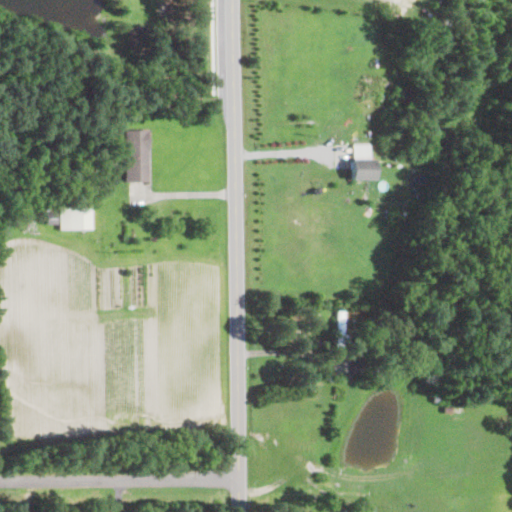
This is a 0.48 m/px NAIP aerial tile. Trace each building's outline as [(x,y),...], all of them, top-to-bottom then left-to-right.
[(457,0),(471,3),(469,15),(447,10),(448,0),(457,0)] [(130,183),(125,183),(124,131),(148,131),(149,183),(130,183)] [(444,141),(440,150),(433,146),(436,138),(444,141)] [(98,162),(88,161),(88,153),(98,153),(98,162)] [(375,159),(375,179),(352,179),(352,159),(375,159)] [(63,230),(59,230),(59,208),(91,207),(92,230),(63,230)] [(57,223),(46,223),(46,211),(57,211),(57,223)] [(344,312),(341,355),(334,355),(338,312),(344,312)] [(388,323),(387,332),(376,330),(378,321),(388,323)] [(367,360),(367,376),(352,376),(352,360),(367,360)] [(385,367),(385,375),(370,375),(370,367),(385,367)] [(442,402),(433,403),(433,395),(441,395),(442,402)]
